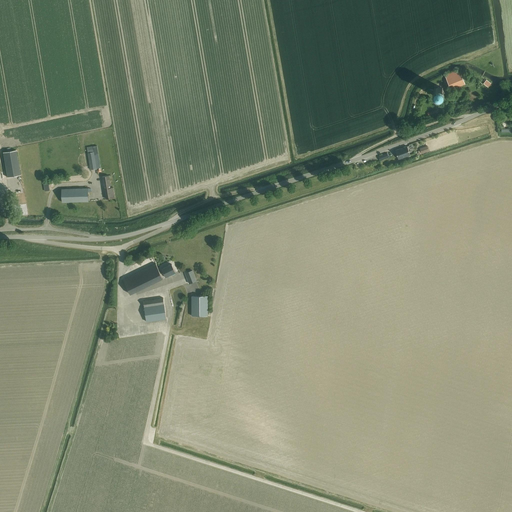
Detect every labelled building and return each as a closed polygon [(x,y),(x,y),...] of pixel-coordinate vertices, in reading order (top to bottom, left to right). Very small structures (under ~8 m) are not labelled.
[(460,73),(447,79),(451,89),(465,83),(460,73)] [(444,92),(444,91),(444,92),(442,89),(443,88),(442,88),(439,87),(439,86),(438,86),(438,87),(435,88),(434,89),(433,92),(433,93),(435,96),(435,97),(436,96),(439,97),(439,98),(439,97),(442,96),(443,96),(443,95),(444,92)] [(97,146),(87,147),(90,169),(100,168),(97,146)] [(407,146),(395,150),(398,159),(410,155),(407,146)] [(16,150),(3,152),(7,177),(20,175),(16,150)] [(106,199),(115,198),(113,187),(111,188),(109,176),(102,176),(106,199)] [(62,189),(62,202),(88,201),(88,192),(88,188),(62,189)] [(156,263),(150,267),(123,279),(130,294),(163,278),(166,276),(166,277),(172,274),(172,275),(175,274),(175,273),(175,272),(172,264),(162,269),(164,272),(161,273),(156,263)] [(189,284),(196,281),(192,271),(185,274),(189,284)] [(192,316),(208,316),(208,296),(192,296),(192,316)] [(146,322),(166,319),(163,298),(143,301),(146,322)]
